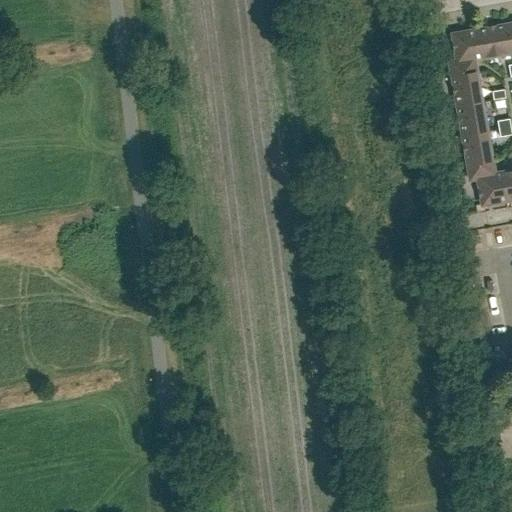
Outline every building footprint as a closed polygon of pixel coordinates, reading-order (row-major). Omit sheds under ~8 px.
[(479,30),(484,57),(511,52),(511,35),(510,24),(479,30)] [(453,34),(458,61),(450,62),(453,77),(477,73),(475,59),(484,57),(479,30),(453,34)] [(453,77),(458,106),(482,102),(477,73),(453,77)] [(505,98),(504,89),(492,91),(493,100),(505,98)] [(458,106),(463,135),(487,131),(482,102),(458,106)] [(497,121),(499,129),(511,127),(509,119),(497,121)] [(511,135),(511,127),(499,129),(500,137),(511,135)] [(463,135),(468,164),(492,160),(487,131),(463,135)] [(478,178),(481,195),(483,204),(509,200),(504,172),(495,174),(492,160),(468,164),(471,179),(478,178)] [(511,511),(511,482),(501,485),(505,511),(511,511)]
